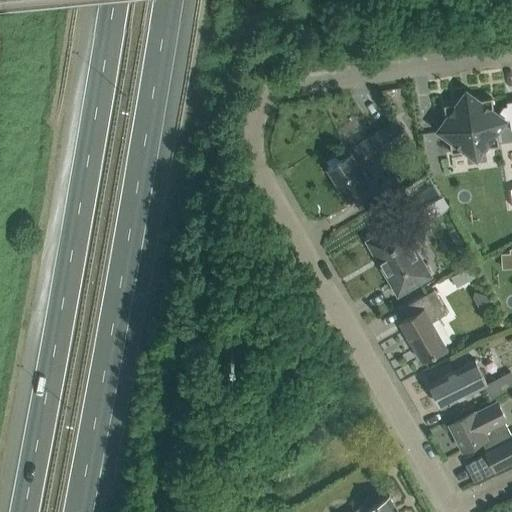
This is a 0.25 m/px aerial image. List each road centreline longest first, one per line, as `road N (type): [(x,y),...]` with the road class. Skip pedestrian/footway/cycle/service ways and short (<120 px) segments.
road 1 (residential): [(452,511),(255,177),(255,123),(278,88),(511,51)]
road 2 (motorway): [(111,0),(21,511)]
road 3 (motorway): [(77,511),(164,0)]
